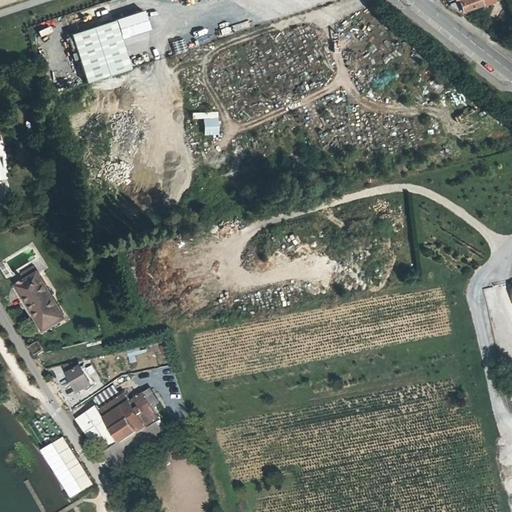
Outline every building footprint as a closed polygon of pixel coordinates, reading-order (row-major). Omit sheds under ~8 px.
[(457,0),(461,11),(484,3),(482,0),(457,0)] [(497,0),(496,0),(488,2),(491,10),(500,7),(497,0)] [(141,82),(125,35),(82,49),(98,97),(141,82)] [(204,135),(219,134),(218,111),(192,112),(192,119),(203,118),(204,135)] [(18,289),(31,283),(29,277),(16,283),(18,289)] [(14,291),(22,309),(27,307),(30,313),(49,304),(38,279),(31,283),(18,289),(14,291)] [(27,307),(22,309),(36,339),(60,328),(49,304),(30,313),(27,307)] [(36,354),(47,350),(44,341),(33,345),(36,354)] [(70,368),(60,373),(72,396),(82,390),(70,368)] [(129,405),(128,400),(125,393),(104,402),(107,413),(129,405)] [(175,394),(168,398),(170,406),(178,402),(175,394)] [(107,413),(108,414),(110,420),(119,448),(120,451),(148,442),(149,446),(166,440),(155,406),(138,412),(132,399),(128,400),(129,405),(107,413)] [(44,450),(76,499),(98,485),(67,436),(44,450)] [(169,448),(166,440),(149,446),(148,442),(120,451),(119,448),(111,451),(114,462),(119,461),(120,462),(136,456),(137,458),(153,452),(153,453),(169,448)]
